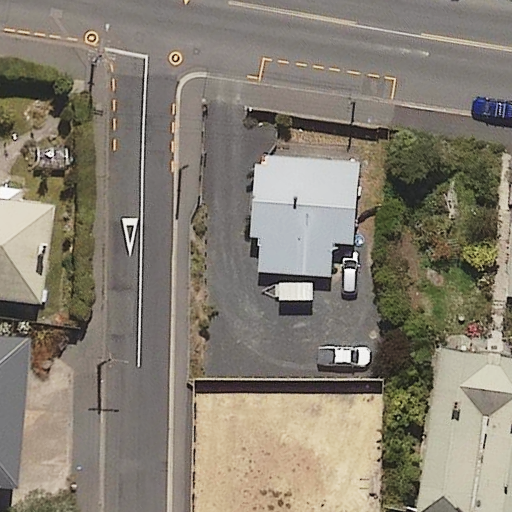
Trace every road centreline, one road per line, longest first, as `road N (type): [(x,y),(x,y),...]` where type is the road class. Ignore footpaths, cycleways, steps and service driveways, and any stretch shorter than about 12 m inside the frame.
road 1 (residential): [(140,511),(151,0)]
road 2 (secondary): [(215,0),(511,53)]
